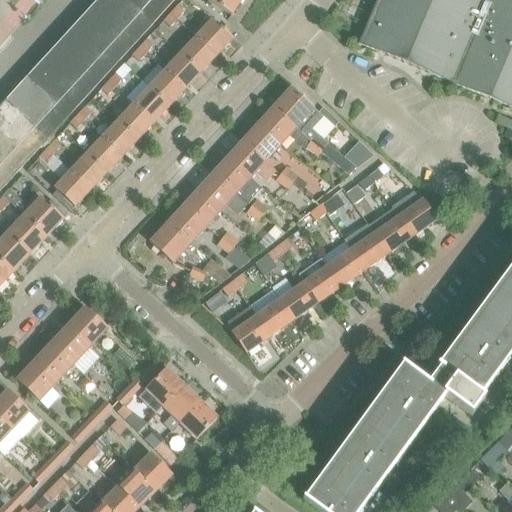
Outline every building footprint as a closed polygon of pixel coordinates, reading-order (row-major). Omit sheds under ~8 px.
[(98,0),(15,91),(5,102),(15,112),(46,140),(151,25),(152,25),(175,0),(98,0)] [(208,0),(207,2),(231,17),(241,0),(208,0)] [(511,111),(511,0),(376,0),(357,47),(511,111)] [(176,22),(184,14),(177,7),(169,15),(176,22)] [(169,15),(162,24),(169,30),(176,22),(169,15)] [(211,22),(195,39),(215,58),(231,41),(211,22)] [(195,39),(180,56),(200,74),(215,58),(195,39)] [(146,41),(139,49),(146,55),(153,47),(146,41)] [(138,63),(146,55),(139,49),(131,57),(138,63)] [(180,56),(164,72),(184,91),(200,74),(180,56)] [(149,89),(148,89),(168,108),(184,91),(164,72),(164,73),(155,82),(149,89)] [(115,89),(123,81),(115,74),(108,83),(115,89)] [(141,82),(125,99),(153,125),(168,108),(148,89),(149,89),(141,82)] [(108,83),(100,91),(108,97),(115,89),(108,83)] [(291,90),(275,108),(296,128),(295,129),(311,144),(310,144),(321,154),(326,147),(327,145),(323,141),(311,131),(322,119),(318,115),(312,110),(291,90)] [(124,115),(117,123),(137,141),(153,125),(125,99),(116,108),(124,115)] [(5,102),(0,107),(0,190),(46,140),(5,102)] [(311,144),(295,129),(296,128),(275,108),(259,125),(281,145),(288,137),(304,151),(306,149),(316,159),(320,155),(321,154),(310,144),(311,144)] [(84,109),(77,116),(84,123),(91,115),(84,109)] [(76,131),(84,123),(77,116),(69,125),(76,131)] [(117,123),(101,139),(121,158),(137,141),(117,123)] [(259,125),(243,142),(265,162),(281,145),(259,125)] [(93,149),(86,156),(106,175),(121,158),(101,139),(101,140),(93,133),(85,141),(93,149)] [(255,173),(266,184),(275,174),(264,164),(265,162),(243,142),(228,159),(250,179),(255,173)] [(53,143),(46,151),(52,157),(60,148),(53,143)] [(344,159),(357,171),(373,159),(357,145),(344,159)] [(321,154),(320,155),(347,179),(349,177),(354,171),(327,148),(326,147),(321,154)] [(74,209),(90,192),(70,173),(69,174),(52,157),(46,151),(38,159),(44,164),(42,166),(60,183),(54,190),(74,209)] [(86,156),(70,173),(90,192),(106,175),(86,156)] [(243,205),(245,203),(252,195),(243,186),(250,179),(228,159),(212,176),(243,205)] [(284,170),(280,176),(291,185),(296,179),(296,178),(285,169),(284,170)] [(380,180),(383,178),(377,170),(368,177),(373,185),(380,180)] [(226,205),(237,216),(247,205),(245,203),(243,205),(212,176),(196,193),(218,214),(226,205)] [(275,182),(286,191),(291,185),(280,176),(275,182)] [(23,177),(17,183),(25,190),(30,184),(23,177)] [(368,177),(358,185),(364,192),(373,185),(368,177)] [(292,187),(288,192),(293,196),(297,191),(292,187)] [(8,205),(16,196),(10,190),(2,198),(8,205)] [(196,193),(181,211),(203,231),(218,214),(196,193)] [(407,211),(397,219),(411,239),(435,222),(421,202),(420,202),(413,195),(401,203),(407,211)] [(342,206),(335,197),(322,206),(329,215),(342,206)] [(2,198),(0,200),(0,211),(1,212),(8,205),(2,198)] [(21,202),(15,209),(14,210),(45,239),(62,221),(39,200),(30,210),(21,202)] [(266,211),(255,202),(250,208),(262,217),(266,211)] [(246,214),(257,223),(262,217),(250,208),(246,214)] [(300,233),(324,215),(319,208),(295,227),(300,233)] [(15,226),(7,236),(29,256),(45,239),(14,210),(7,218),(15,226)] [(379,219),(366,227),(372,236),(373,235),(387,255),(411,239),(397,219),(391,210),(379,219)] [(181,211),(165,228),(187,248),(203,231),(181,211)] [(361,244),(350,252),(364,272),(387,255),(373,235),(372,236),(366,227),(355,235),(361,244)] [(165,228),(149,245),(171,265),(187,248),(165,228)] [(237,243),(226,234),(222,240),(233,249),(237,243)] [(0,262),(12,274),(29,256),(7,236),(0,242),(0,262)] [(217,246),(228,255),(233,249),(222,240),(217,246)] [(286,242),(277,249),(282,257),(291,249),(286,242)] [(337,261),(326,268),(340,289),(364,272),(350,252),(349,252),(343,244),(331,252),(337,261)] [(273,264),(282,257),(277,249),(269,255),(267,256),(273,264)] [(308,268),(296,277),(302,285),(316,305),(340,289),(326,268),(320,260),(308,268)] [(210,261),(202,272),(206,274),(205,276),(219,285),(230,277),(210,261)] [(0,287),(12,274),(0,262),(0,287)] [(190,273),(188,277),(202,283),(204,279),(205,276),(206,274),(202,272),(193,268),(190,273)] [(236,292),(247,284),(241,277),(231,284),(236,292)] [(353,511),(376,481),(439,395),(471,418),(484,400),(476,395),(511,346),(511,277),(431,388),(403,367),(402,368),(407,371),(308,505),(304,502),(303,503),(315,511),(353,511)] [(231,284),(222,291),(227,299),(236,292),(231,284)] [(290,294),(279,302),(293,322),(316,305),(302,285),(301,285),(290,294)] [(279,302),(255,318),(255,319),(269,338),(293,322),(279,302)] [(245,355),(269,338),(255,319),(255,318),(249,309),(238,317),(244,326),(231,335),(245,355)] [(84,310),(67,328),(88,349),(97,340),(106,330),(84,310)] [(72,367),(83,355),(88,349),(67,328),(50,346),(72,367)] [(50,346),(33,364),(55,384),(72,367),(50,346)] [(119,350),(113,356),(128,370),(134,364),(119,350)] [(136,393),(158,370),(152,363),(129,387),(136,393)] [(33,364),(16,382),(48,412),(60,399),(50,390),(55,384),(33,364)] [(145,392),(162,409),(183,387),(166,371),(145,392)] [(129,387),(116,401),(122,407),(123,406),(136,393),(129,387)] [(171,433),(179,425),(200,403),(183,387),(162,409),(171,417),(163,425),(171,433)] [(0,423),(20,442),(21,441),(37,423),(5,394),(0,399),(0,423)] [(104,402),(90,416),(97,423),(111,409),(104,402)] [(217,420),(200,403),(179,425),(196,441),(217,420)] [(123,406),(122,407),(116,413),(126,423),(133,416),(123,406)] [(77,444),(97,423),(90,416),(70,437),(77,444)] [(116,421),(109,429),(118,438),(125,430),(116,421)] [(0,423),(0,456),(3,460),(20,442),(0,423)] [(511,429),(497,444),(506,453),(511,446),(511,429)] [(145,442),(152,449),(156,446),(158,448),(162,445),(152,435),(145,442)] [(66,443),(45,465),(52,471),(73,449),(66,443)] [(497,444),(490,453),(499,461),(507,454),(506,453),(497,444)] [(169,453),(162,445),(158,448),(156,446),(152,449),(163,459),(169,453)] [(90,463),(99,453),(92,446),(83,456),(90,463)] [(83,456),(75,464),(82,471),(90,463),(83,456)] [(150,456),(133,473),(154,494),(171,477),(150,456)] [(39,485),(52,471),(45,465),(32,479),(39,485)] [(119,469),(108,481),(116,488),(137,510),(154,494),(133,473),(128,478),(119,469)] [(60,480),(51,489),(58,496),(67,487),(60,480)] [(19,507),(33,492),(26,485),(12,500),(19,507)] [(116,488),(99,505),(106,511),(135,511),(137,510),(116,488)] [(511,511),(511,496),(504,488),(499,494),(508,503),(506,505),(511,510),(511,511)] [(50,505),(58,496),(51,489),(43,498),(50,505)] [(433,511),(464,511),(470,506),(453,489),(432,510),(433,511)] [(3,492),(0,495),(0,502),(5,507),(12,500),(3,492)] [(5,507),(0,511),(13,511),(19,507),(12,500),(5,507)]
